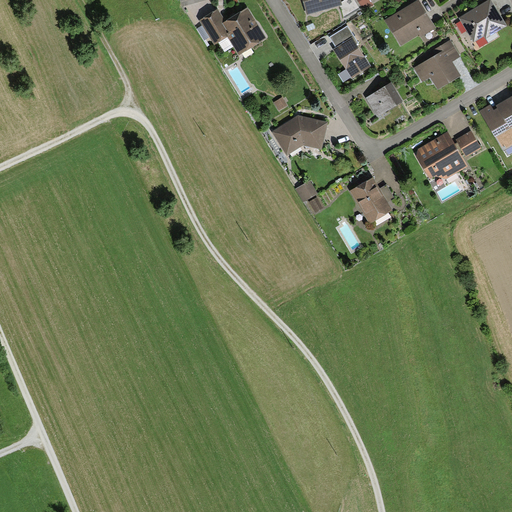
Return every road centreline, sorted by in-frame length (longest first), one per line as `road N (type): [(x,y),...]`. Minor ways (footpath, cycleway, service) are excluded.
road 1 (track): [(387,511),(365,432),(222,257),(83,0)]
road 2 (residential): [(275,0),(366,143),(403,141),(511,74)]
road 3 (track): [(75,511),(0,331)]
